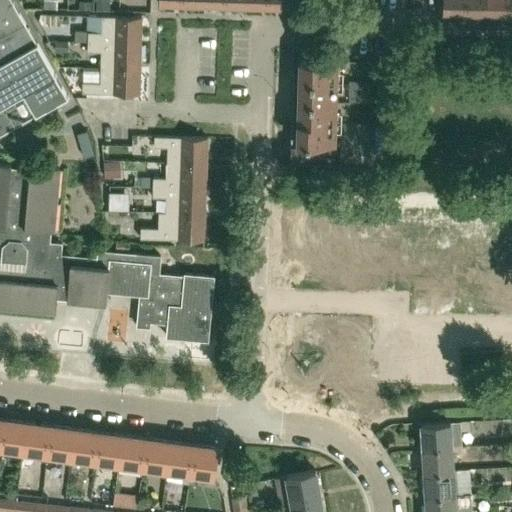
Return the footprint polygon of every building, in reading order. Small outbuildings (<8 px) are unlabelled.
[(0,0),(0,135),(67,96),(37,43),(36,43),(10,0),(0,0)] [(443,0),(443,11),(465,12),(465,0),(443,0)] [(465,12),(487,12),(486,0),(465,0),(465,12)] [(486,0),(487,12),(508,13),(508,0),(486,0)] [(88,31),(87,40),(140,42),(141,16),(102,15),(101,31),(88,31)] [(55,51),(68,52),(69,40),(55,40),(55,51)] [(100,51),(100,67),(139,68),(140,42),(87,40),(87,50),(100,51)] [(337,86),(337,60),(300,59),(301,55),(293,54),(292,84),(337,86)] [(82,92),(86,92),(139,94),(139,68),(100,67),(99,81),(82,81),(82,92)] [(336,111),(337,86),(292,84),(292,110),(336,111)] [(291,136),(335,137),(336,111),(292,110),(291,136)] [(86,129),(77,132),(84,156),(94,153),(86,129)] [(207,137),(154,135),(154,146),(167,146),(167,161),(206,162),(207,137)] [(335,141),(335,137),(291,136),(290,162),(340,163),(341,141),(335,141)] [(105,179),(121,177),(119,160),(104,162),(105,179)] [(153,176),(153,186),(206,188),(206,162),(167,161),(167,177),(153,176)] [(0,163),(0,307),(55,312),(56,297),(67,298),(67,302),(105,305),(106,290),(139,293),(137,325),(149,326),(150,321),(167,322),(166,335),(208,339),(213,275),(184,273),(184,275),(159,273),(160,255),(98,250),(97,257),(60,254),(61,243),(49,242),(50,231),(53,232),(59,169),(29,166),(29,170),(10,168),(11,165),(0,163)] [(159,211),(159,212),(205,213),(206,188),(153,186),(153,196),(166,197),(165,211),(159,211)] [(118,209),(119,191),(109,191),(108,208),(118,209)] [(394,204),(393,251),(415,251),(417,205),(394,204)] [(417,205),(415,251),(436,252),(437,252),(438,206),(417,205)] [(436,252),(435,261),(459,262),(459,257),(458,257),(458,253),(460,206),(438,206),(437,252),(436,252)] [(458,253),(458,257),(459,257),(481,258),(481,253),(480,253),(481,207),(460,206),(458,253)] [(481,207),(480,253),(481,253),(500,254),(502,254),(503,208),(481,207)] [(500,254),(500,263),(511,263),(511,207),(503,208),(502,254),(500,254)] [(291,209),(291,235),(338,236),(339,210),(291,209)] [(205,213),(159,212),(158,227),(141,226),(141,237),(204,239),(205,213)] [(366,229),(366,237),(378,238),(378,230),(366,229)] [(291,235),(290,260),(337,262),(338,236),(291,235)] [(366,237),(366,245),(378,246),(378,238),(366,237)] [(290,260),(289,286),(336,288),(337,262),(290,260)] [(365,262),(365,271),(377,271),(377,263),(365,262)] [(402,286),(402,294),(414,295),(414,287),(402,286)] [(414,287),(414,295),(426,295),(426,287),(414,287)] [(445,288),(445,296),(457,296),(457,288),(445,288)] [(457,288),(457,296),(469,296),(469,288),(457,288)] [(488,289),(488,297),(500,297),(500,289),(488,289)] [(511,289),(500,289),(500,297),(511,297),(511,289)] [(288,317),(287,343),(335,345),(335,319),(288,317)] [(363,323),(363,331),(375,331),(375,323),(363,323)] [(287,343),(286,370),(334,371),(335,345),(287,343)] [(197,344),(194,356),(211,360),(213,349),(197,344)] [(362,360),(362,368),(374,369),(374,361),(362,360)] [(27,422),(3,418),(0,437),(0,447),(23,451),(27,422)] [(461,421),(420,423),(422,448),(451,446),(462,445),(461,421)] [(23,451),(47,454),(51,425),(27,422),(23,451)] [(51,425),(47,454),(71,457),(75,428),(51,425)] [(99,431),(75,428),(71,457),(95,460),(99,431)] [(119,463),(123,434),(99,431),(95,460),(119,463)] [(147,437),(123,434),(119,463),(143,466),(147,437)] [(171,441),(147,437),(143,466),(167,470),(171,441)] [(171,441),(167,470),(191,473),(195,444),(171,441)] [(219,447),(195,444),(191,473),(215,476),(219,447)] [(423,472),(452,470),(451,446),(422,448),(423,472)] [(452,470),(423,472),(425,496),(454,494),(472,493),(470,469),(452,470)] [(286,475),(290,499),(319,494),(315,470),(286,475)] [(322,511),(319,494),(290,499),(292,511),(322,511)] [(425,511),(454,511),(454,494),(425,496),(425,511)] [(233,510),(247,507),(245,495),(231,498),(233,510)] [(1,498),(0,504),(0,510),(10,511),(11,511),(13,500),(1,498)] [(11,511),(23,511),(25,501),(13,500),(11,511)] [(35,511),(37,502),(25,501),(23,511),(35,511)] [(35,511),(47,511),(48,503),(37,502),(35,511)] [(59,511),(60,505),(48,503),(47,511),(59,511)]
